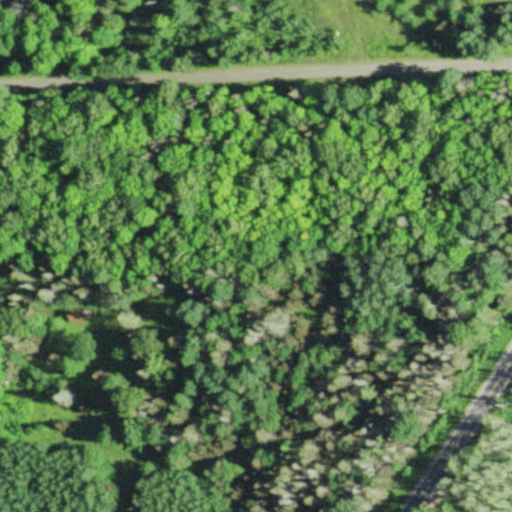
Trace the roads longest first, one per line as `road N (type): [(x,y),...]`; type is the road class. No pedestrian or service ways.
road 1 (residential): [(511,65),(0,80)]
road 2 (residential): [(400,511),(511,350)]
